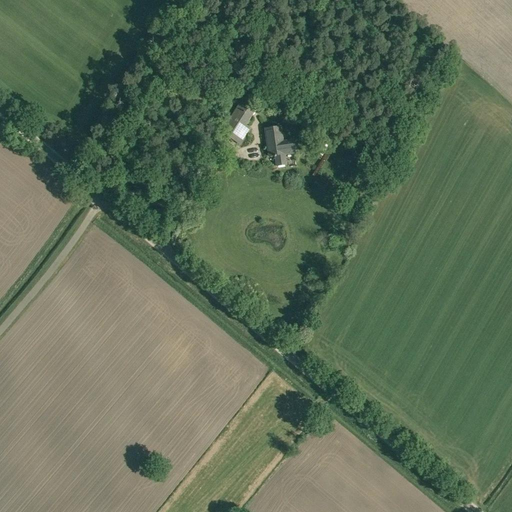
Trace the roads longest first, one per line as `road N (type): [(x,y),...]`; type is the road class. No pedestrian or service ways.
road 1 (unclassified): [(474,511),(0,108)]
road 2 (track): [(188,0),(92,188)]
road 3 (track): [(219,146),(159,251)]
